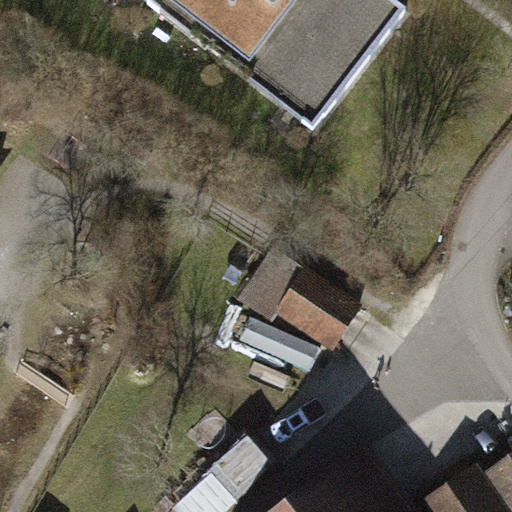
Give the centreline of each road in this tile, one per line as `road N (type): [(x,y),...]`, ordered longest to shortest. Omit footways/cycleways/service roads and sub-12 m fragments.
road 1 (residential): [(511,145),(470,194),(427,345),(511,438)]
road 2 (track): [(427,345),(230,511)]
